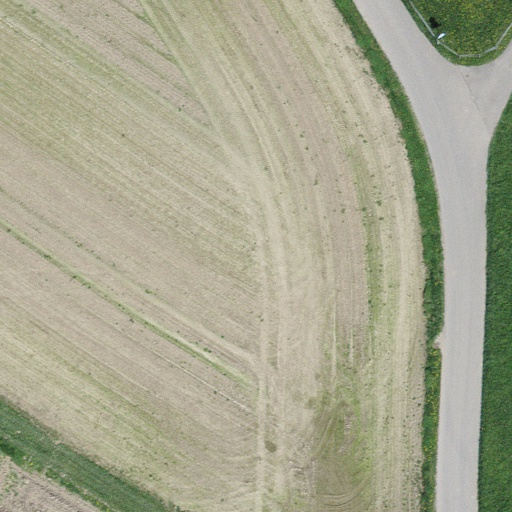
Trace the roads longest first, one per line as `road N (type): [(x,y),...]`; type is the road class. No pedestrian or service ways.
road 1 (unclassified): [(462,134),(458,511)]
road 2 (unclassified): [(385,0),(462,134)]
